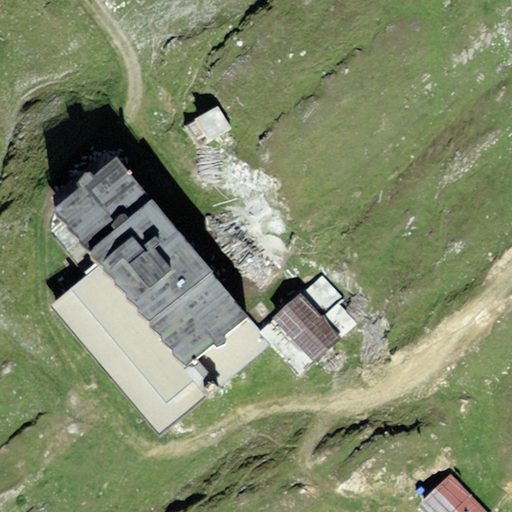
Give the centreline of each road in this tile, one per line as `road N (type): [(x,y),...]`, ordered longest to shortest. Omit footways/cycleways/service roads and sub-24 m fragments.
road 1 (track): [(158,456),(247,419),(383,403),(511,266)]
road 2 (track): [(0,341),(84,419),(158,456)]
road 3 (track): [(90,0),(131,63),(102,156)]
